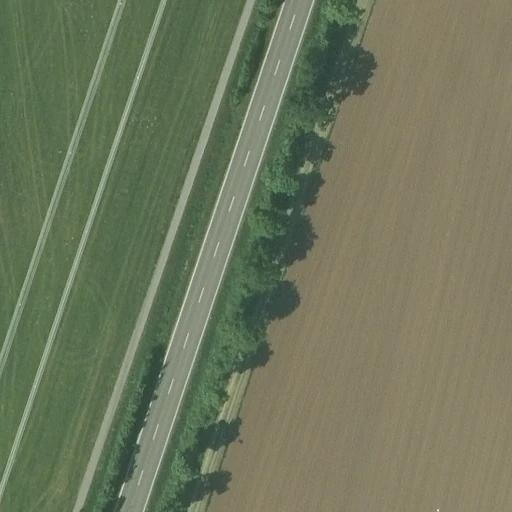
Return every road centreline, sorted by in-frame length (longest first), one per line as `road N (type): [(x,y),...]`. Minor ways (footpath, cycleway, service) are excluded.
road 1 (primary): [(300,0),(127,511)]
road 2 (track): [(190,511),(360,0)]
